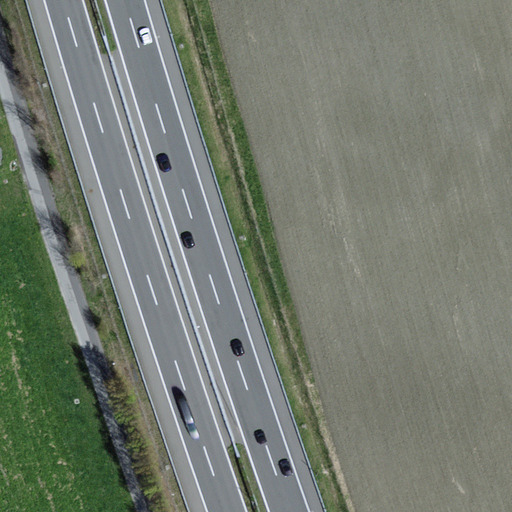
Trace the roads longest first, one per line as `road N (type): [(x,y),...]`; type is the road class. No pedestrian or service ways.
road 1 (motorway): [(62,0),(226,511)]
road 2 (motorway): [(290,511),(126,0)]
road 3 (unclassified): [(145,511),(0,55)]
